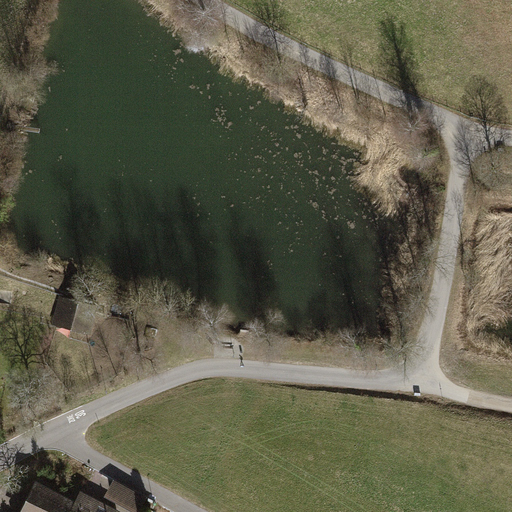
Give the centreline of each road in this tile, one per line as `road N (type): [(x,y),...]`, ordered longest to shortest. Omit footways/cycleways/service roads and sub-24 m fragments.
road 1 (track): [(205,0),(243,25),(467,126),(424,385)]
road 2 (track): [(165,380),(242,368),(511,402)]
road 3 (residential): [(0,459),(165,380)]
